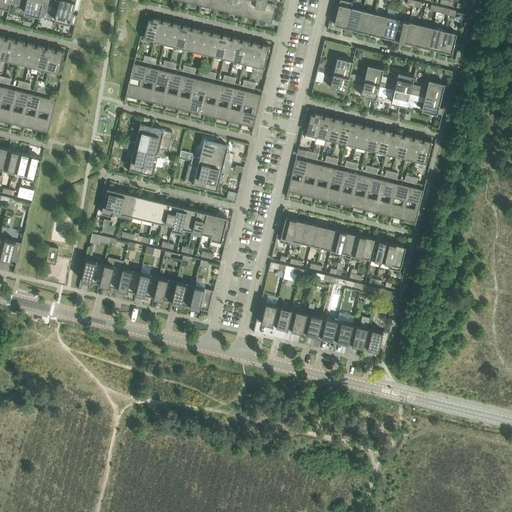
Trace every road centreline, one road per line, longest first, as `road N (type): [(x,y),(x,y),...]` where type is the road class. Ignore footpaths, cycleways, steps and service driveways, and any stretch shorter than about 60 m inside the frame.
road 1 (residential): [(239,355),(294,128)]
road 2 (residential): [(209,347),(264,121)]
road 3 (residential): [(209,347),(0,296)]
road 4 (residential): [(378,390),(239,355)]
road 5 (unclassified): [(511,422),(378,390)]
road 6 (residential): [(294,128),(326,0)]
road 7 (residential): [(264,121),(294,0)]
